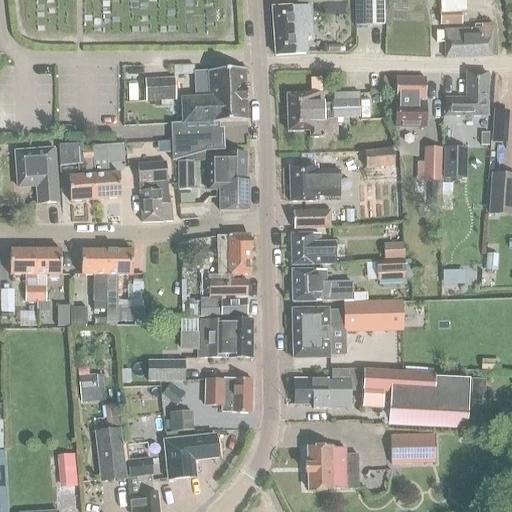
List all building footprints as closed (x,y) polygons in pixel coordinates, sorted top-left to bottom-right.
[(439,0),(440,11),(439,11),(440,25),(460,25),(460,11),(464,11),(463,0),(439,0)] [(353,3),(354,27),(372,26),(371,2),(353,3)] [(271,9),(274,56),(303,54),(302,39),(309,39),(307,6),(271,9)] [(443,43),(443,59),(489,57),(492,29),(492,24),(479,25),(479,29),(442,30),(442,32),(435,32),(436,43),(443,43)] [(219,129),(219,123),(245,122),(243,71),(192,73),(193,89),(194,99),(179,99),(180,125),(170,125),(172,162),(207,152),(224,151),(223,129),(219,129)] [(445,100),(445,118),(454,118),(486,118),(486,103),(486,74),(465,74),(465,100),(454,100),(445,100)] [(144,81),(145,102),(175,100),(174,79),(144,81)] [(417,104),(417,100),(424,100),(424,79),(395,79),(395,100),(398,100),(398,103),(395,103),(395,128),(423,128),(424,104),(417,104)] [(333,95),(333,102),(331,102),(331,105),(321,105),(320,94),(285,95),(285,132),(307,132),(307,138),(321,137),(321,123),(323,123),(323,120),(332,120),(332,119),(360,118),(359,94),(333,95)] [(59,167),(78,166),(79,177),(67,178),(69,203),(95,201),(93,176),(92,161),(91,147),(81,148),(81,145),(58,147),(59,167)] [(123,163),(122,145),(91,147),(92,161),(93,176),(95,201),(120,199),(118,174),(108,175),(107,164),(123,163)] [(440,184),(441,150),(423,149),(422,183),(440,184)] [(51,150),(12,154),(15,189),(34,188),(35,205),(55,204),(51,150)] [(443,180),(461,180),(462,150),(444,150),(443,180)] [(363,153),(364,169),(392,167),(392,151),(363,153)] [(223,155),(206,155),(206,192),(218,192),(218,212),(246,212),(247,180),(244,180),(244,154),(223,154),(223,155)] [(176,163),(177,191),(193,191),(193,162),(176,163)] [(136,167),(140,225),(172,223),(170,205),(168,205),(165,164),(136,167)] [(317,198),(338,197),(338,172),(316,172),(316,168),(289,168),(289,203),(317,203),(317,198)] [(511,175),(491,175),(489,215),(511,215),(511,175)] [(331,213),(331,211),(291,213),(292,230),(341,229),(340,213),(331,213)] [(318,235),(290,236),(291,267),(312,266),(334,265),(333,244),(319,244),(318,235)] [(207,277),(207,298),(218,298),(246,298),(246,281),(228,281),(228,276),(249,276),(249,273),(251,270),(250,264),(249,263),(249,253),(250,250),(250,240),(246,238),(216,238),(216,277),(207,277)] [(402,244),(382,245),(383,261),(403,260),(402,244)] [(24,276),(24,288),(24,302),(34,302),(34,288),(34,252),(8,252),(8,276),(24,276)] [(60,252),(34,252),(34,288),(34,302),(36,302),(36,312),(48,312),(48,301),(45,301),(45,276),(60,276),(60,252)] [(93,303),(106,303),(106,252),(80,252),(80,277),(93,277),(93,303)] [(117,324),(117,277),(132,277),(132,252),(106,252),(106,303),(105,324),(117,324)] [(486,272),(496,272),(497,256),(487,255),(486,272)] [(183,258),(182,270),(203,270),(203,259),(183,258)] [(377,282),(404,281),(403,262),(376,263),(377,282)] [(441,290),(473,290),(474,270),(442,270),(441,290)] [(351,284),(325,284),(324,272),(291,273),(291,303),(351,301),(351,284)] [(72,293),(72,305),(80,305),(80,293),(72,293)] [(183,303),(183,317),(219,317),(219,299),(199,299),(199,303),(183,303)] [(220,302),(220,317),(246,316),(245,302),(220,302)] [(342,328),(343,333),(402,332),(401,304),(342,305),(342,312),(327,312),(327,309),(291,310),(293,360),(329,359),(328,328),(342,328)] [(80,309),(71,309),(71,325),(80,325),(80,309)] [(143,309),(131,309),(131,322),(143,322),(143,309)] [(56,319),(57,327),(69,327),(68,319),(56,319)] [(227,360),(251,360),(251,323),(227,323),(227,325),(224,325),(224,322),(211,322),(197,322),(197,360),(224,360),(224,357),(227,357),(227,360)] [(147,362),(147,383),(184,383),(184,361),(147,362)] [(313,410),(328,410),(350,411),(350,393),(361,393),(360,408),(388,410),(388,427),(466,431),(468,381),(434,379),(434,384),(433,384),(434,377),(363,372),(363,371),(332,371),(332,383),(327,383),(327,381),(294,381),(294,406),(313,405),(313,410)] [(101,375),(78,377),(80,403),(103,401),(101,375)] [(228,407),(228,414),(250,415),(251,381),(205,380),(205,407),(228,407)] [(471,380),(469,401),(483,402),(484,381),(471,380)] [(158,387),(146,385),(145,393),(156,395),(158,387)] [(169,386),(162,395),(169,401),(176,391),(169,386)] [(170,415),(171,431),(192,430),(190,413),(170,415)] [(125,480),(119,430),(122,430),(121,418),(107,420),(108,432),(95,433),(101,483),(125,480)] [(390,437),(391,466),(435,465),(434,435),(390,437)] [(193,462),(217,459),(214,436),(162,442),(167,482),(195,479),(193,462)] [(358,455),(344,456),(344,449),(307,449),(307,466),(306,466),(306,475),(308,475),(308,491),(359,491),(358,455)] [(59,458),(61,472),(74,471),(73,457),(59,458)] [(128,462),(129,475),(126,475),(130,511),(158,511),(156,493),(153,493),(151,476),(152,475),(150,459),(128,462)]
